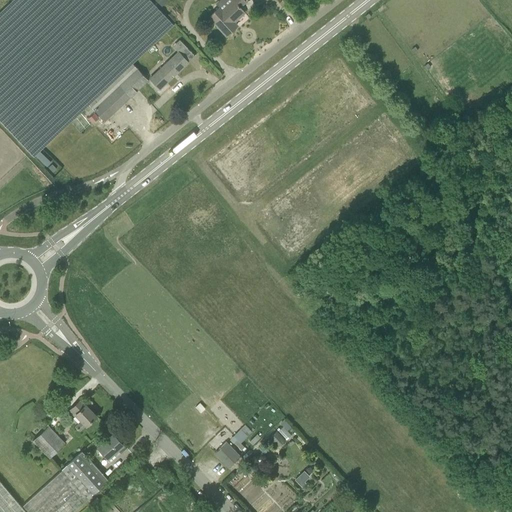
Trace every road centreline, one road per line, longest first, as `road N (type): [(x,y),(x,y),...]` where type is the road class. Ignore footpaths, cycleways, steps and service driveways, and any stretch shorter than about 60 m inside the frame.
road 1 (secondary): [(118,199),(368,0)]
road 2 (unclassified): [(118,199),(121,170),(337,0)]
road 3 (unclassified): [(229,511),(65,341)]
